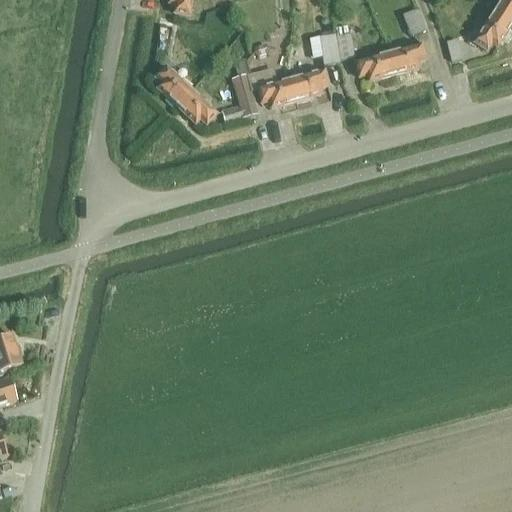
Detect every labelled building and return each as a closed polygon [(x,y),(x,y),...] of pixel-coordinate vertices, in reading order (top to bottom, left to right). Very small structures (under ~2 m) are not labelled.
[(188,19),(191,0),(169,0),(168,7),(175,8),(173,17),(188,19)] [(511,0),(504,0),(493,18),(510,29),(511,26),(511,0)] [(426,33),(418,13),(404,19),(412,39),(426,33)] [(496,50),(510,29),(493,18),(475,46),(486,54),(491,46),(496,50)] [(355,62),(351,38),(350,29),(335,32),(337,40),(336,41),(335,38),(320,41),(323,62),(324,69),(340,66),(339,65),(355,62)] [(450,66),(462,63),(457,43),(445,45),(450,66)] [(254,51),(253,57),(257,61),(268,58),(269,52),(265,48),(254,51)] [(388,58),(393,78),(418,71),(416,64),(424,62),(421,49),(388,58)] [(368,85),(393,78),(388,58),(354,67),(358,80),(367,78),(368,85)] [(243,63),(233,65),(237,81),(247,78),(243,63)] [(157,93),(176,110),(190,95),(164,71),(155,81),(162,88),(157,93)] [(290,84),(296,105),(320,98),(318,91),(327,89),(324,75),(290,84)] [(231,82),(239,110),(221,115),(225,127),(244,122),(258,118),(252,96),(257,94),(260,107),(269,105),(271,111),(296,105),(290,84),(278,88),(275,76),(253,83),(252,78),(247,79),(247,78),(237,81),(231,82)] [(215,119),(190,95),(176,110),(195,128),(199,123),(206,129),(215,119)] [(1,376),(22,369),(12,339),(0,342),(0,380),(2,380),(1,376)] [(0,410),(16,405),(9,384),(0,386),(0,410)]
